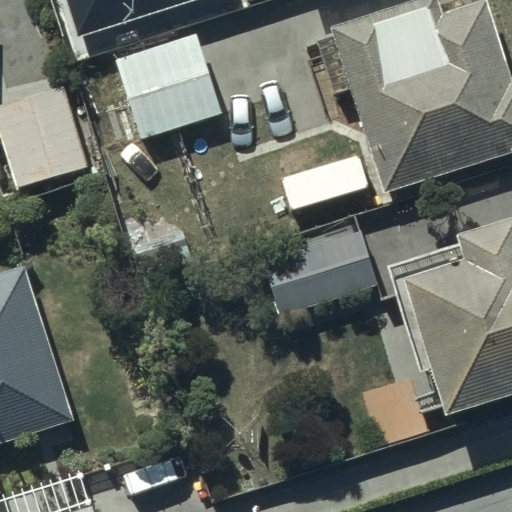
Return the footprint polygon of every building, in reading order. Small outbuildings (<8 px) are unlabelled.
[(68,0),(80,37),(197,0),(68,0)] [(418,0),(329,27),(378,194),(511,153),(511,78),(507,80),(482,0),(479,0),(439,12),(435,0),(418,0)] [(111,54),(139,142),(218,117),(190,29),(111,54)] [(0,106),(0,145),(13,188),(85,166),(62,88),(0,106)] [(257,251),(277,315),(373,285),(353,221),(257,251)] [(397,280),(437,416),(511,393),(511,230),(509,221),(451,238),(458,262),(397,280)] [(0,444),(68,424),(22,271),(0,277),(0,444)]
